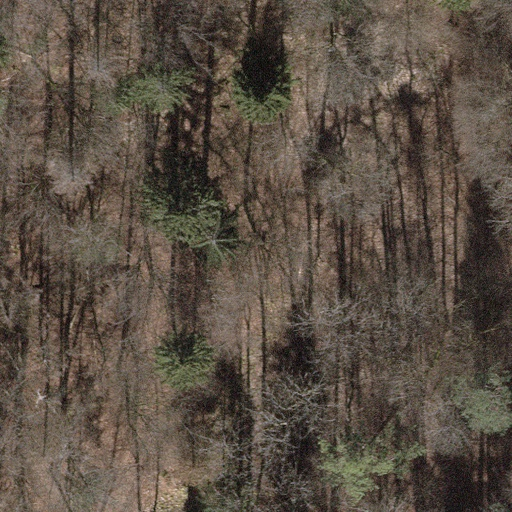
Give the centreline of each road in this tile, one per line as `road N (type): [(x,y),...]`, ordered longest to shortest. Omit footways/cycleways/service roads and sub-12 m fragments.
road 1 (track): [(126,511),(366,0)]
road 2 (track): [(0,218),(222,0)]
